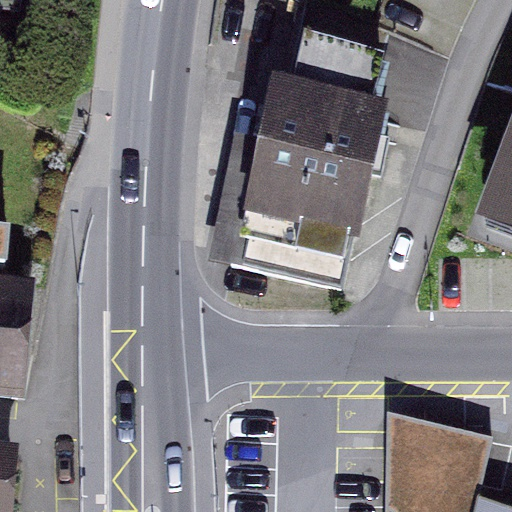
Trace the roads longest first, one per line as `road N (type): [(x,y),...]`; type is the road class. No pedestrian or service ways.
road 1 (residential): [(373,357),(426,175),(507,0)]
road 2 (residential): [(150,111),(99,167),(73,216),(41,437)]
road 3 (primary): [(150,111),(147,357)]
road 4 (residential): [(147,357),(373,357)]
road 5 (primary): [(147,357),(150,511)]
road 6 (residential): [(373,357),(511,355)]
